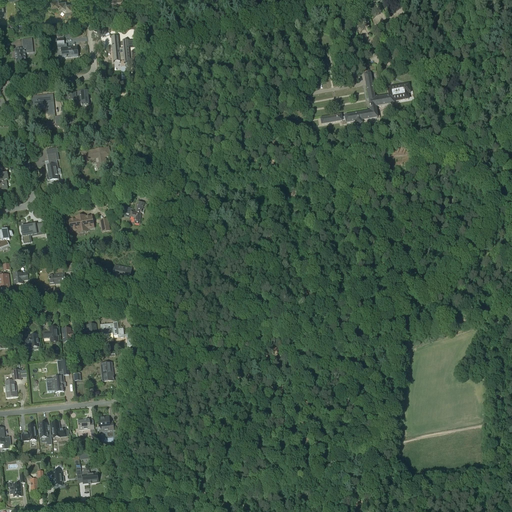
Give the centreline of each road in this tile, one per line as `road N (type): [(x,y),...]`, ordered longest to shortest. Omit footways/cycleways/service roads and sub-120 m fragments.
road 1 (track): [(190,194),(309,269),(371,333),(511,316)]
road 2 (track): [(176,197),(511,140)]
road 3 (track): [(342,0),(159,47),(152,57),(161,123)]
road 4 (track): [(326,511),(322,481),(342,456),(511,423)]
road 5 (track): [(107,504),(328,481)]
road 6 (track): [(501,511),(497,319)]
road 7 (residential): [(34,205),(107,191),(157,127),(175,117)]
road 8 (residential): [(3,84),(92,73),(88,0)]
road 9 (residential): [(0,319),(134,303)]
road 10 (residential): [(0,414),(128,400)]
road 11 (residential): [(34,205),(3,84)]
